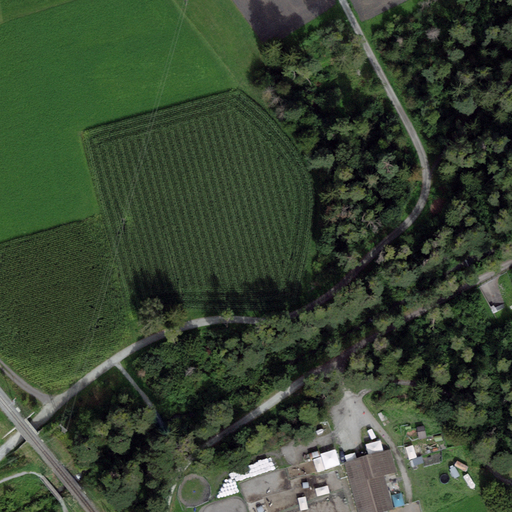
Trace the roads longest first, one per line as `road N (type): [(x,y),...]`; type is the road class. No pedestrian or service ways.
road 1 (track): [(345,0),(425,167),(412,222),(327,299),(290,320),(193,323),(113,366)]
road 2 (unclassified): [(173,511),(190,460),(219,430),(511,268)]
road 3 (track): [(0,457),(113,366)]
